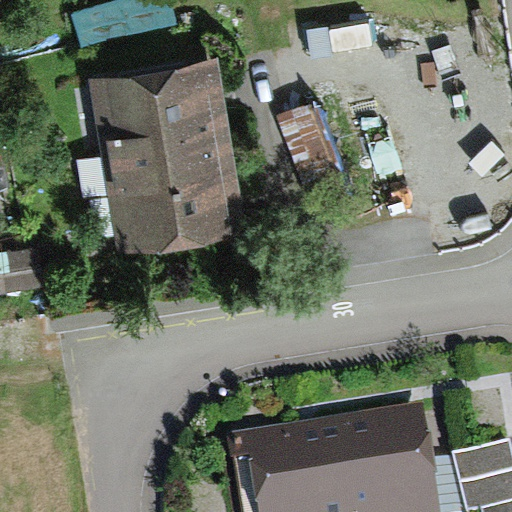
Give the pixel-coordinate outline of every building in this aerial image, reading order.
[(160,0),(114,0),(74,11),(87,58),(171,36),(160,0)] [(207,60),(94,79),(121,238),(234,219),(207,60)] [(37,281),(34,248),(11,250),(13,283),(37,281)] [(410,424),(228,457),(237,511),(400,511),(425,508),(410,424)] [(511,485),(502,447),(449,460),(462,511),(511,498),(511,485)]
